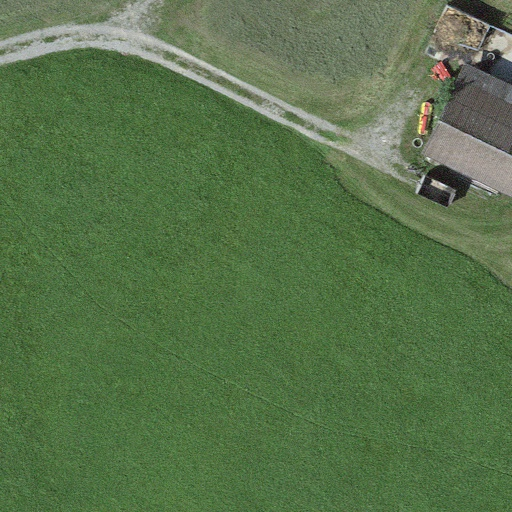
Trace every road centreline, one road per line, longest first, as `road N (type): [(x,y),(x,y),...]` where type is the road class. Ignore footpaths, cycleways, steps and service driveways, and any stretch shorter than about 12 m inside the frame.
road 1 (track): [(85,35),(190,59),(493,210)]
road 2 (track): [(0,63),(85,35),(150,0)]
